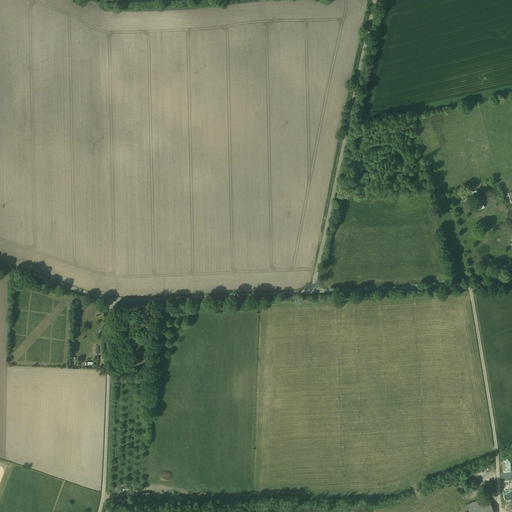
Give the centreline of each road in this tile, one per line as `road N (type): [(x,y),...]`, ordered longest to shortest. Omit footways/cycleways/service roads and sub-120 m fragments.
road 1 (residential): [(375,0),(313,291)]
road 2 (track): [(469,284),(499,511)]
road 3 (residential): [(99,511),(112,299)]
road 4 (unclassified): [(112,299),(313,291)]
road 5 (unclassified): [(313,291),(511,283)]
